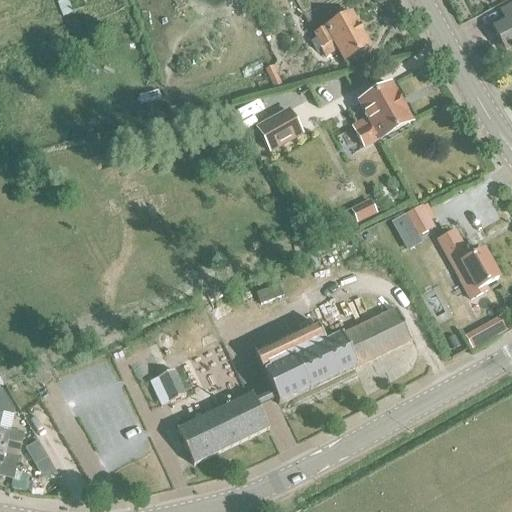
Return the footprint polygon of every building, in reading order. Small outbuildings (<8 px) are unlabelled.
[(492,29),(505,53),(510,51),(511,53),(511,52),(511,4),(505,8),(511,19),(492,29)] [(315,40),(310,44),(315,51),(319,49),(323,57),(336,50),(342,62),(368,47),(350,14),(324,29),(324,30),(313,36),(315,40)] [(265,72),(273,91),(281,87),(273,68),(265,72)] [(367,120),(353,129),(365,150),(412,123),(391,86),(358,105),(367,120)] [(255,129),(269,155),(303,137),(289,111),(255,129)] [(349,211),(356,226),(376,216),(369,202),(349,211)] [(403,218),(415,240),(434,230),(422,208),(403,218)] [(467,276),(458,281),(469,301),(487,292),(484,287),(497,280),(482,253),(478,255),(475,251),(467,255),(454,233),(436,242),(452,271),(461,266),(467,276)] [(316,326),(255,356),(279,406),(411,343),(397,312),(326,346),(316,326)] [(498,320),(463,340),(470,352),(505,332),(498,320)] [(173,371),(157,379),(168,403),(184,395),(173,371)] [(0,467),(1,468),(3,457),(16,460),(22,436),(8,433),(0,431),(0,423),(2,416),(12,418),(13,412),(3,394),(0,392),(0,467)] [(268,432),(250,397),(176,433),(193,468),(268,432)] [(13,473),(9,488),(23,491),(27,476),(13,473)]
